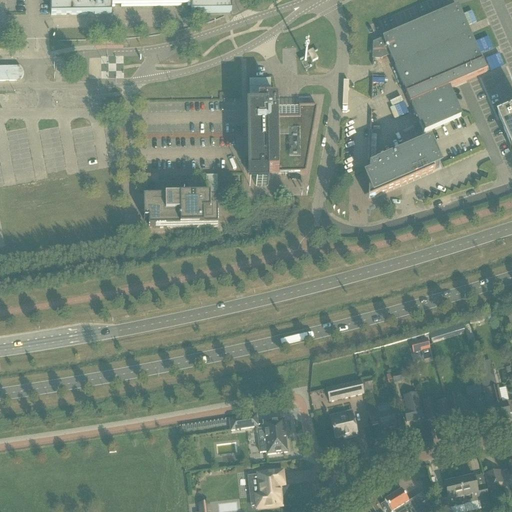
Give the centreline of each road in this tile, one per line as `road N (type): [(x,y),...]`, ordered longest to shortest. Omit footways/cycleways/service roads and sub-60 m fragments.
road 1 (primary): [(511,229),(310,290),(0,352)]
road 2 (primary): [(0,396),(321,333),(511,279)]
road 3 (unclassified): [(0,448),(291,398),(302,406),(320,468),(336,484)]
road 4 (unclassified): [(34,87),(190,70),(237,52),(306,4)]
road 5 (unclassified): [(306,4),(172,46),(34,65)]
road 6 (unclassified): [(321,220),(341,32),(330,0)]
road 7 (unclassified): [(321,220),(369,230),(511,186)]
road 8 (residential): [(336,484),(360,470),(511,435)]
